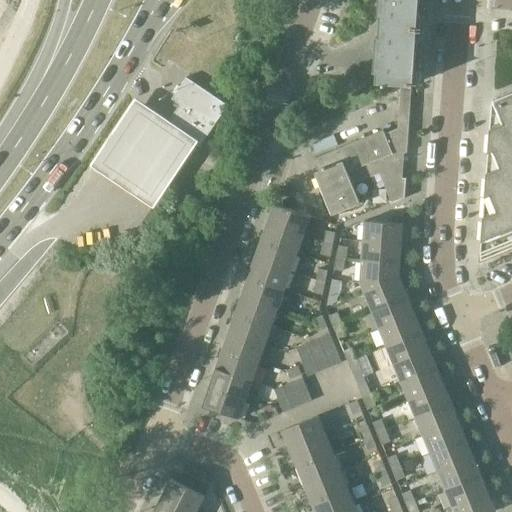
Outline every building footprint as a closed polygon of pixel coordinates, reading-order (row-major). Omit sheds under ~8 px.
[(401,84),(412,84),(413,84),(418,0),(379,0),(378,17),(381,18),(380,32),(377,32),(374,71),(377,71),(377,82),(401,84)] [(228,105),(187,77),(172,99),(180,104),(167,124),(201,146),(228,105)] [(407,152),(412,84),(401,84),(398,128),(385,133),(383,130),(314,158),(319,170),(315,172),(332,214),(360,203),(353,184),(380,173),(392,203),(404,198),(406,178),(401,177),(403,153),(407,152)] [(511,93),(493,101),(484,218),(481,260),(511,247),(511,93)] [(136,100),(91,167),(154,208),(198,141),(136,100)] [(273,215),(270,223),(304,235),(311,216),(275,203),(271,214),(273,215)] [(365,220),(364,241),(400,243),(400,234),(403,234),(404,214),(392,213),(392,222),(365,220)] [(304,235),(270,223),(267,232),(265,231),(261,241),(298,253),(304,235)] [(327,230),(324,242),(333,244),(336,232),(327,230)] [(291,272),(298,253),(261,241),(258,250),(260,251),(257,260),(291,272)] [(364,241),(362,260),(401,262),(401,252),(399,252),(400,243),(364,241)] [(331,256),(333,244),(324,242),(322,254),(331,256)] [(339,245),(337,257),(346,259),(348,247),(339,245)] [(343,270),(346,259),(337,257),(334,269),(343,270)] [(249,277),(285,290),(291,272),(257,260),(254,268),(252,267),(249,277)] [(400,273),(401,262),(362,260),(361,282),(398,276),(398,273),(400,273)] [(319,268),(316,280),(325,282),(328,270),(319,268)] [(361,282),(373,310),(408,296),(404,286),(402,287),(398,276),(361,282)] [(244,296),(278,308),(285,290),(249,277),(245,287),(247,287),(244,296)] [(323,294),(325,282),(316,280),(314,292),(323,294)] [(236,313),(272,326),(278,308),(244,296),(241,304),(239,303),(236,313)] [(412,305),(408,296),(373,310),(380,328),(413,314),(410,306),(412,305)] [(334,327),(342,323),(338,312),(329,315),(334,327)] [(231,333),(265,345),(272,326),(236,313),(232,323),(234,324),(231,333)] [(380,328),(387,346),(423,331),(419,322),(417,322),(413,314),(380,328)] [(319,330),(327,326),(323,315),(314,319),(319,330)] [(334,327),(338,338),(347,334),(342,323),(334,327)] [(387,346),(394,363),(428,350),(424,342),(427,341),(423,331),(387,346)] [(223,350),(259,363),(265,345),(231,333),(228,341),(226,340),(223,350)] [(342,362),(330,333),(319,338),(331,367),(342,362)] [(308,343),(320,371),(331,367),(319,338),(308,343)] [(308,376),(320,371),(308,343),(297,347),(308,376)] [(348,362),(357,359),(352,347),(344,351),(348,362)] [(221,361),(218,369),(253,381),(259,363),(223,350),(219,360),(221,361)] [(394,363),(402,381),(437,367),(433,357),(431,358),(428,350),(394,363)] [(348,362),(353,373),(361,370),(357,359),(348,362)] [(298,366),(287,370),(291,379),(302,374),(298,366)] [(402,381),(409,399),(442,385),(439,377),(441,376),(437,367),(402,381)] [(253,381),(218,369),(216,377),(213,377),(210,386),(246,399),(253,381)] [(275,390),(279,401),(308,389),(303,378),(275,390)] [(358,387),(363,398),(371,394),(367,383),(358,387)] [(409,399),(416,417),(452,403),(448,393),(446,393),(442,385),(409,399)] [(209,397),(205,406),(239,418),(246,399),(210,386),(206,396),(209,397)] [(279,401),(284,412),(312,400),(308,389),(279,401)] [(363,398),(367,409),(376,405),(371,394),(363,398)] [(349,402),(354,414),(362,411),(358,400),(349,403),(349,402)] [(416,417),(424,435),(457,422),(454,413),(456,412),(452,403),(416,417)] [(289,439),(292,447),(326,433),(318,415),(283,430),(287,440),(289,439)] [(378,433),(386,430),(381,419),(373,422),(378,433)] [(424,435),(431,453),(467,438),(463,429),(460,430),(457,422),(424,435)] [(359,428),(363,438),(372,435),(368,424),(359,428)] [(378,433),(382,444),(391,441),(386,430),(378,433)] [(294,457),(298,466),(333,451),(326,433),(292,447),(296,456),(294,457)] [(377,447),(372,435),(363,438),(368,450),(377,447)] [(471,448),(467,438),(431,453),(438,471),(472,457),(468,449),(471,448)] [(304,475),(307,483),(340,469),(333,451),(298,466),(302,476),(304,475)] [(388,458),(392,469),(401,465),(396,454),(388,458)] [(438,471),(446,489),(481,474),(477,464),(475,465),(472,457),(438,471)] [(374,464),(378,475),(387,471),(382,460),(374,464)] [(392,469),(397,480),(405,477),(401,465),(392,469)] [(308,492),(312,502),(348,487),(340,469),(307,483),(311,491),(308,492)] [(164,497),(193,511),(196,511),(210,485),(183,471),(177,481),(171,478),(166,488),(168,489),(164,497)] [(383,486),(391,482),(387,471),(378,475),(383,486)] [(446,489),(453,506),(486,493),(483,484),(485,484),(481,474),(446,489)] [(338,511),(355,505),(348,487),(312,502),(316,511),(318,510),(319,511),(338,511)] [(411,490),(402,493),(407,505),(415,501),(411,490)] [(490,501),(486,493),(453,506),(455,511),(492,511),(496,511),(492,500),(490,501)] [(388,499),(393,511),(401,507),(397,496),(388,499)] [(158,504),(153,511),(193,511),(164,497),(160,505),(158,504)] [(419,511),(415,501),(407,505),(409,511),(419,511)]
